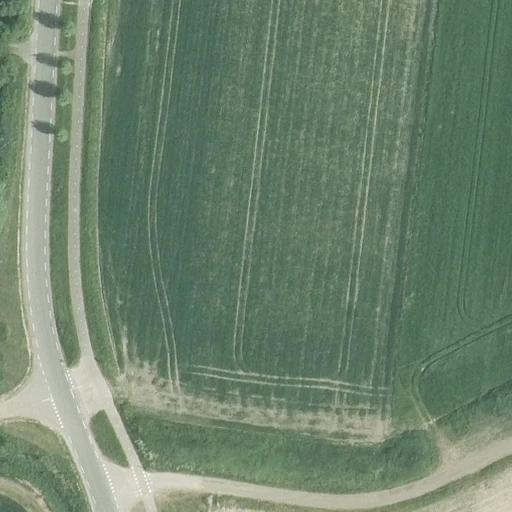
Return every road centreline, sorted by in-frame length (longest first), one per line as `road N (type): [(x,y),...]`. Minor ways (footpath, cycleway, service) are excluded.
road 1 (tertiary): [(59,396),(35,263),(49,0)]
road 2 (track): [(511,452),(435,489),(363,509),(186,483),(141,485)]
road 3 (tertiary): [(106,511),(59,396)]
